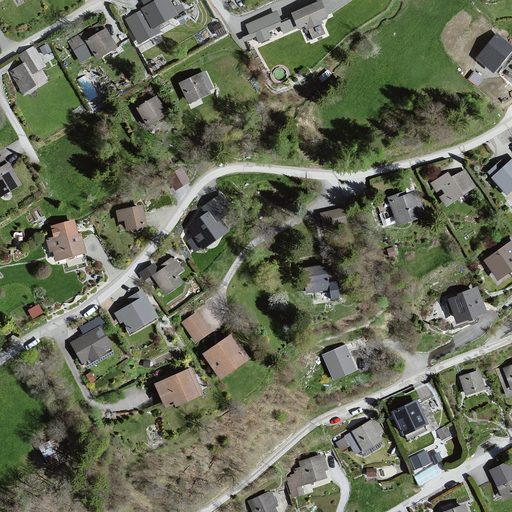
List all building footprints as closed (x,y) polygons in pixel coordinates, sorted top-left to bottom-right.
[(169,0),(162,0),(143,10),(153,31),(178,16),(169,0)] [(176,3),(179,14),(187,12),(183,0),(176,3)] [(325,1),(294,15),(301,31),(308,28),(313,40),(327,34),(323,27),(326,22),(332,19),(325,1)] [(278,13),(247,26),(256,39),(261,43),(272,38),(269,33),(282,28),(283,23),(278,13)] [(103,22),(85,34),(88,39),(106,27),(103,22)] [(107,31),(87,43),(99,61),(118,49),(107,31)] [(511,46),(497,34),(478,58),(494,70),(499,64),(504,68),(511,58),(511,51),(511,52),(511,51),(511,46)] [(47,43),(39,48),(44,55),(52,50),(47,43)] [(23,63),(9,71),(23,94),(48,79),(43,69),(47,67),(34,46),(19,55),(23,63)] [(202,75),(180,84),(191,106),(211,100),(202,75)] [(159,97),(137,110),(149,131),(171,118),(159,97)] [(511,199),(511,167),(510,168),(504,162),(490,174),(511,199)] [(27,189),(13,167),(0,173),(0,197),(3,202),(27,189)] [(190,181),(182,167),(167,176),(175,190),(190,181)] [(452,175),(431,185),(436,195),(443,191),(447,196),(439,199),(446,210),(480,189),(468,172),(455,179),(452,175)] [(186,226),(203,250),(230,231),(222,219),(233,211),(221,193),(201,207),(205,213),(186,226)] [(406,194),(389,200),(400,228),(430,219),(420,193),(408,198),(406,194)] [(143,204),(116,210),(120,232),(147,226),(143,204)] [(345,209),(322,215),(326,234),(351,232),(345,209)] [(78,223),(53,228),(56,239),(46,241),(47,255),(54,254),(57,264),(88,257),(78,223)] [(511,240),(485,261),(498,278),(511,269),(511,270),(511,240)] [(179,263),(155,280),(170,298),(187,288),(178,280),(188,272),(179,263)] [(332,267),(304,270),(307,297),(334,294),(332,282),(334,281),(332,267)] [(459,297),(450,300),(458,321),(485,312),(477,288),(458,294),(459,297)] [(134,309),(118,316),(136,339),(164,322),(145,293),(131,301),(134,309)] [(197,315),(181,325),(198,345),(213,334),(197,315)] [(103,329),(71,346),(86,363),(95,359),(96,362),(99,360),(105,359),(109,356),(110,351),(115,348),(103,329)] [(237,333),(206,355),(228,381),(258,360),(237,333)] [(325,356),(335,379),(355,369),(345,347),(325,356)] [(511,367),(503,370),(511,386),(511,367)] [(196,369),(158,384),(170,410),(209,396),(196,369)] [(482,373),(461,379),(468,395),(489,391),(482,373)] [(421,400),(394,412),(408,436),(434,423),(421,400)] [(374,420),(345,436),(357,456),(366,450),(367,452),(386,442),(382,436),(384,433),(374,420)] [(61,434),(38,446),(50,469),(73,457),(61,434)] [(414,464),(430,459),(426,448),(410,453),(414,464)] [(321,455),(300,461),(284,475),(294,498),(307,495),(303,486),(330,479),(321,455)] [(432,461),(413,469),(418,481),(445,469),(441,459),(433,462),(432,461)] [(511,467),(510,463),(491,472),(504,499),(511,494),(511,467)] [(280,511),(271,493),(247,504),(252,511),(280,511)]
